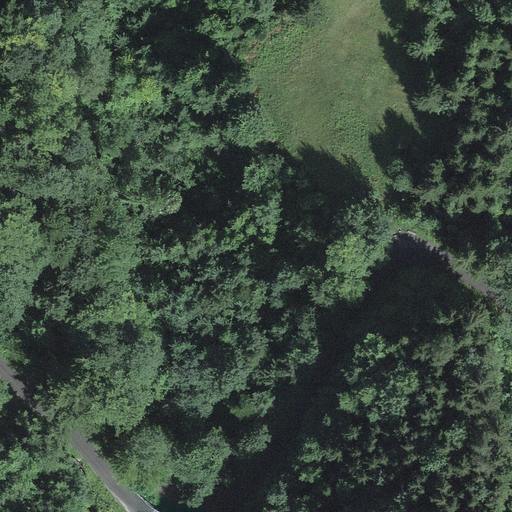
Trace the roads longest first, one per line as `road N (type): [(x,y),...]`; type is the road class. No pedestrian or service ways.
road 1 (track): [(228,511),(278,455),(351,317),(406,248),(439,242),(511,304)]
road 2 (track): [(0,359),(56,411),(139,511)]
